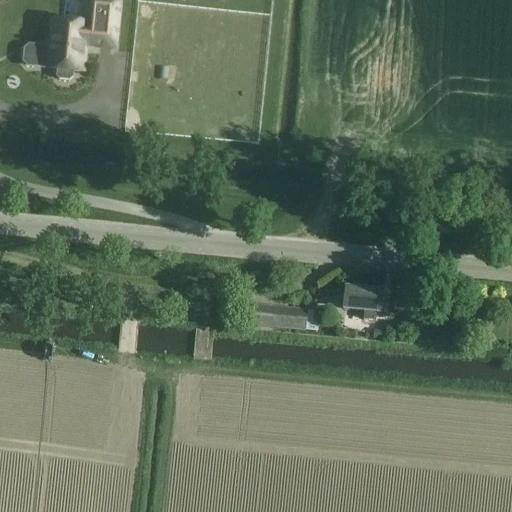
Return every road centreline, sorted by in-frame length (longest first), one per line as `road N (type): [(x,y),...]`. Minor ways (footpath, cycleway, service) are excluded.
road 1 (track): [(0,349),(511,397)]
road 2 (tertiary): [(511,272),(0,225)]
road 3 (track): [(0,254),(156,283),(287,252)]
road 4 (track): [(319,255),(352,82)]
road 5 (track): [(336,165),(511,181)]
road 6 (track): [(162,364),(171,402),(159,511)]
